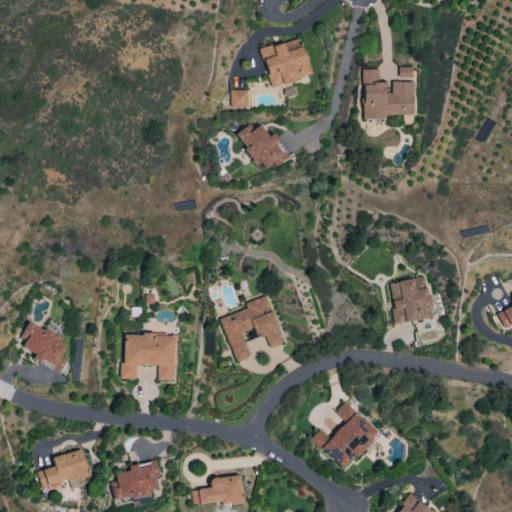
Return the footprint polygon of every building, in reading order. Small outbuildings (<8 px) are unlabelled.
[(269,87),(310,76),(299,37),(259,48),(269,87)] [(412,116),(412,67),(397,67),(397,81),(390,81),(390,92),(385,92),(385,82),(377,82),(377,69),(361,69),(362,117),(412,116)] [(229,107),(245,107),(245,89),(229,89),(229,107)] [(234,134),(260,170),(271,162),(274,166),(287,157),(279,146),(280,145),(271,133),(267,136),(259,124),(249,132),(244,126),(234,134)] [(394,324),(431,317),(424,276),(387,283),(394,324)] [(511,304),(494,313),(502,330),(511,324),(511,293),(508,295),(511,303),(511,304)] [(219,318),(235,362),(249,356),(240,332),(251,328),(255,337),(263,334),(268,348),(282,343),(264,295),(243,303),(245,308),(219,318)] [(21,347),(34,354),(31,359),(40,364),(41,361),(58,370),(64,358),(59,355),(64,345),(59,343),(62,339),(28,321),(19,336),(25,339),(21,347)] [(135,365),(156,365),(156,380),(172,380),(173,335),(122,334),(121,379),(135,379),(135,365)] [(341,469),(375,433),(343,402),(333,412),(343,422),(328,437),(319,429),(309,439),(341,469)] [(50,457),(52,467),(35,471),(39,487),(87,476),(81,449),(50,457)] [(116,487),(111,488),(112,500),(153,493),(151,477),(158,476),(155,460),(127,465),(128,471),(114,473),(116,487)] [(242,500),(239,475),(208,478),(209,488),(189,490),(191,506),(242,500)] [(395,511),(434,511),(407,495),(395,511)]
